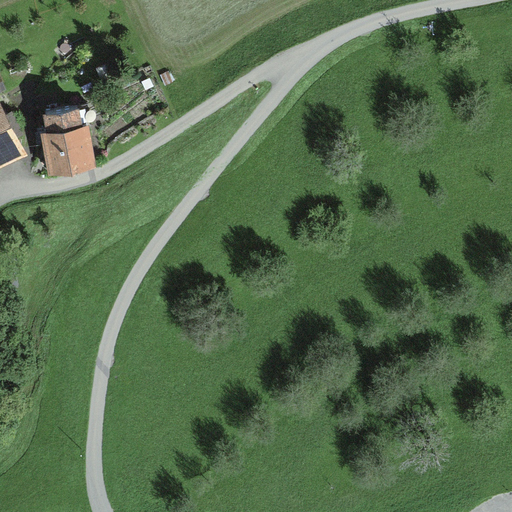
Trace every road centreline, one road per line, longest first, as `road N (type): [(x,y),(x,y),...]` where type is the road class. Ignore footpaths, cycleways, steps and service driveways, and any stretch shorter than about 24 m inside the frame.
road 1 (residential): [(310,54),(156,246),(112,327),(94,464),(104,511)]
road 2 (residential): [(310,54),(266,72),(74,188),(0,200)]
road 3 (residential): [(481,0),(403,15),(310,54)]
